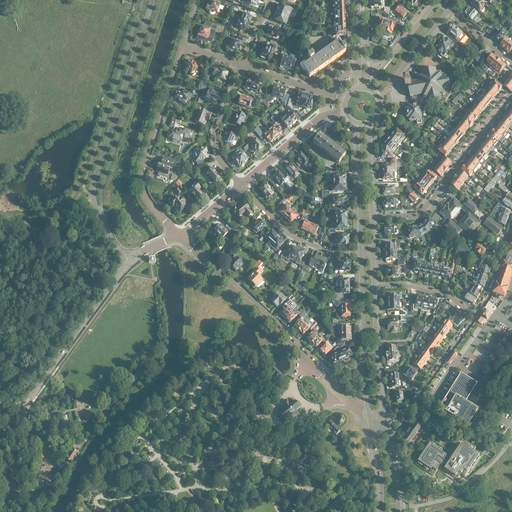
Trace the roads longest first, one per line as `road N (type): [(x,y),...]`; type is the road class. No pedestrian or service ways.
road 1 (unclassified): [(129,261),(92,189),(153,0)]
road 2 (unclassified): [(129,261),(0,431)]
road 3 (residential): [(179,234),(148,203),(139,175),(182,42)]
road 4 (residential): [(328,381),(179,234)]
road 5 (residential): [(511,102),(423,209),(371,215)]
road 6 (residential): [(361,254),(302,240),(241,184)]
road 7 (residential): [(475,316),(402,417),(385,422)]
road 8 (tertiary): [(385,422),(374,285)]
road 9 (residential): [(241,184),(220,156),(217,134),(244,63)]
road 10 (tertiary): [(356,126),(361,254)]
road 11 (residential): [(241,184),(316,122),(344,115)]
